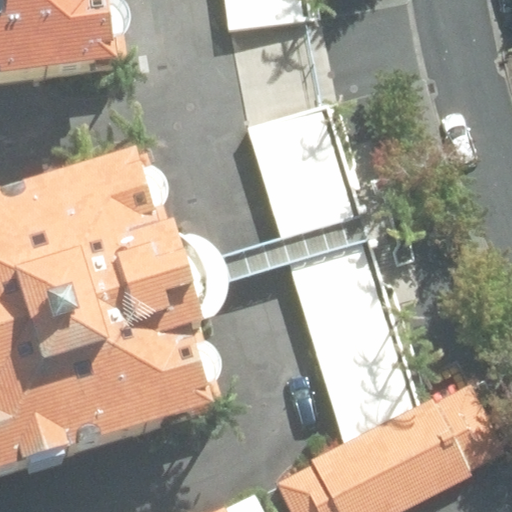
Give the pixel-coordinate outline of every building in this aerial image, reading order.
[(0,0),(0,35),(72,26),(67,0),(0,0)] [(297,0),(218,0),(221,24),(299,15),(297,0)] [(321,103),(242,125),(273,231),(353,206),(321,103)] [(0,424),(172,373),(145,289),(158,285),(130,182),(118,184),(98,114),(0,142),(0,424)] [(410,401),(360,240),(286,262),(336,435),(302,452),(304,456),(269,475),(287,511),(386,511),(466,470),(464,465),(500,447),(466,380),(430,398),(428,392),(410,401)] [(187,511),(183,502),(161,511),(187,511)]
